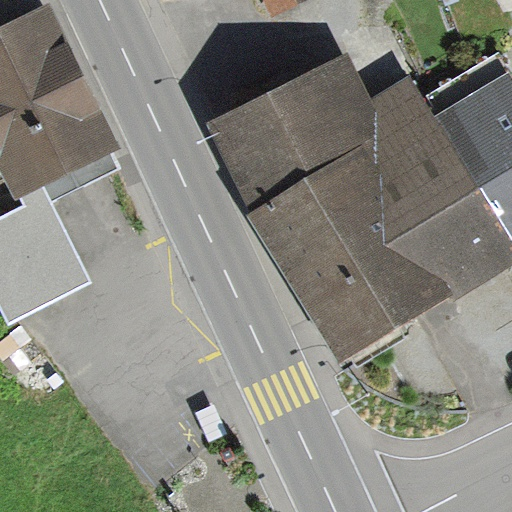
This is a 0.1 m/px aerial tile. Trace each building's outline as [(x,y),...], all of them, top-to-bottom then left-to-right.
[(321,0),(264,0),(274,24),(324,5),(321,0)] [(47,13),(0,36),(0,165),(21,208),(120,159),(47,13)] [(511,86),(498,63),(420,107),(511,266),(511,265),(511,86)] [(330,71),(225,132),(274,236),(354,356),(511,266),(420,107),(412,94),(360,124),(330,71)] [(44,203),(0,226),(0,309),(12,331),(90,290),(44,203)]
